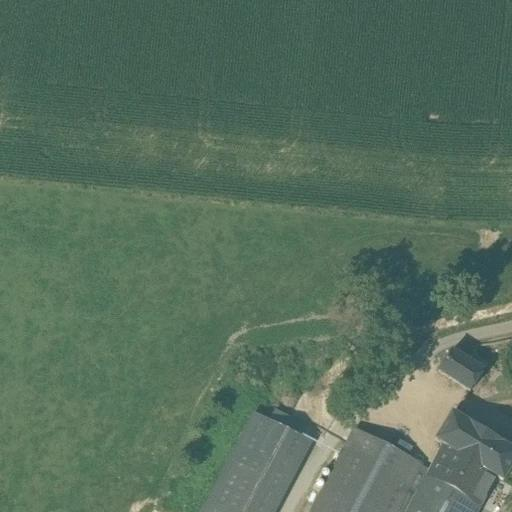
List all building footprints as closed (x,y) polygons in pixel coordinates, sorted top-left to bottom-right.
[(482,371),(451,351),(437,372),(469,392),(482,371)] [(485,435),(451,414),(434,442),(442,446),(429,471),(427,476),(479,508),(494,478),(502,482),(511,465),(511,451),(485,435)] [(254,415),(202,511),(264,511),(302,441),(293,436),(254,415)] [(403,458),(353,432),(311,511),(408,511),(425,480),(427,476),(429,471),(403,458)] [(476,511),(479,508),(427,476),(425,480),(408,511),(476,511)]
